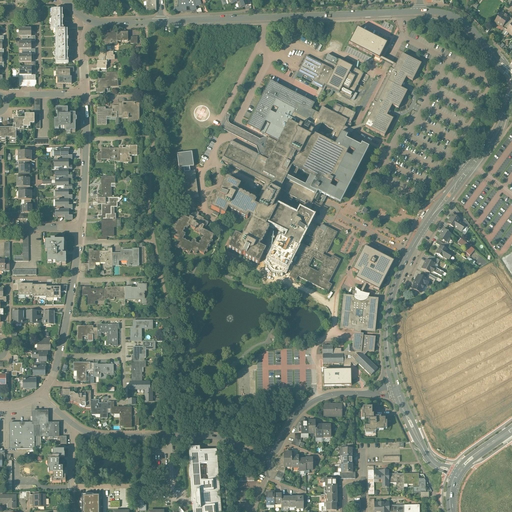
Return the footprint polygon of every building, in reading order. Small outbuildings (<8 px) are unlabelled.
[(155,0),(138,0),(139,0),(148,0),(148,6),(147,6),(147,11),(156,11),(155,0)] [(180,0),(181,3),(179,3),(179,8),(176,8),(176,12),(182,12),(182,6),(189,6),(191,12),(196,10),(192,0),(180,0)] [(241,0),(242,1),(239,2),(241,8),(239,8),(239,9),(248,6),(246,0),(241,0)] [(62,10),(52,10),(52,20),(51,20),(51,31),(55,31),(55,64),(68,64),(68,61),(67,61),(67,53),(68,53),(68,50),(67,50),(67,42),(68,42),(68,39),(67,39),(67,31),(63,31),(63,28),(62,28),(62,20),(63,20),(63,17),(62,17),(62,10)] [(509,18),(502,13),(496,22),(500,25),(499,26),(504,30),(511,19),(510,18),(509,18)] [(386,43),(356,28),(348,44),(378,59),(378,58),(379,57),(386,43)] [(31,29),(19,29),(19,30),(20,30),(20,36),(19,37),(22,37),(31,37),(31,36),(31,29)] [(115,34),(104,35),(104,41),(104,42),(104,43),(104,44),(105,44),(105,45),(106,45),(107,46),(111,46),(111,44),(117,44),(117,42),(120,42),(120,41),(128,41),(128,32),(117,32),(117,34),(115,34)] [(22,42),(19,42),(20,42),(20,50),(19,50),(22,50),(31,50),(31,42),(22,42)] [(113,52),(98,52),(98,61),(97,61),(97,65),(96,65),(96,68),(91,68),(91,72),(99,72),(99,69),(106,69),(106,66),(106,62),(107,62),(108,61),(108,60),(108,59),(107,59),(107,58),(113,58),(113,52)] [(421,64),(401,54),(396,65),(393,64),(393,65),(381,89),(403,100),(407,92),(401,89),(403,84),(406,79),(412,82),(421,64)] [(22,55),(19,55),(19,63),(25,63),(31,63),(31,62),(31,55),(22,55)] [(332,70),(306,56),(298,73),(313,81),(324,86),(331,71),(332,70)] [(339,61),(332,57),(329,63),(336,67),(339,61)] [(379,57),(378,58),(393,65),(393,64),(379,57)] [(339,61),(336,67),(333,71),(331,71),(324,86),(326,87),(350,100),(364,74),(357,70),(339,61)] [(74,67),(66,67),(66,71),(55,71),(55,78),(69,77),(69,73),(74,72),(74,67)] [(32,75),(31,68),(25,68),(19,68),(19,76),(25,76),(31,76),(32,75)] [(116,73),(106,74),(107,81),(99,81),(100,90),(105,89),(105,90),(117,89),(116,81),(118,81),(117,77),(116,77),(116,73)] [(69,77),(55,78),(55,89),(62,89),(62,86),(71,86),(70,77),(69,77)] [(324,86),(313,81),(311,84),(322,89),(324,86)] [(317,105),(326,87),(324,86),(322,89),(315,104),(317,105)] [(387,116),(389,111),(392,106),(398,109),(403,100),(381,89),(371,109),(363,125),(365,127),(384,137),(393,119),(387,116)] [(317,105),(315,104),(288,91),(282,103),(262,94),(246,127),(268,137),(273,140),(278,142),(274,151),(269,160),(264,158),(259,155),(231,141),(221,161),(265,183),(264,186),(258,197),(263,199),(259,207),(254,205),(256,202),(255,201),(255,200),(251,198),(250,198),(249,198),(249,197),(247,196),(246,196),(245,195),(243,194),(242,195),(242,193),(240,193),(239,193),(237,192),(240,185),(227,178),(227,179),(226,179),(225,181),(225,182),(224,183),(223,184),(223,185),(222,186),(221,188),(222,189),(220,189),(220,191),(220,192),(220,193),(221,193),(219,196),(218,195),(218,196),(217,196),(216,198),(217,199),(215,199),(214,202),(215,202),(214,203),(213,205),(213,206),(212,206),(211,208),(211,209),(225,216),(228,210),(230,211),(231,212),(232,213),(234,213),(234,214),(236,214),(237,214),(237,215),(239,216),(240,216),(241,216),(241,217),(245,219),(247,219),(249,216),(252,218),(251,220),(249,220),(247,224),(248,225),(247,226),(246,226),(245,228),(246,229),(245,230),(244,231),(244,233),(243,233),(242,235),(242,236),(241,238),(235,235),(228,248),(229,249),(230,250),(232,250),(232,251),(234,252),(235,252),(235,253),(237,254),(238,253),(239,254),(240,255),(242,255),(242,254),(245,256),(245,257),(245,258),(247,259),(248,258),(249,260),(251,260),(252,260),(252,261),(254,262),(255,262),(255,263),(257,264),(258,264),(259,264),(265,250),(259,247),(260,245),(261,245),(262,243),(262,242),(263,242),(264,240),(263,239),(265,238),(265,237),(265,236),(266,234),(267,234),(268,231),(268,230),(269,228),(266,227),(266,225),(267,224),(269,225),(269,226),(273,228),(274,227),(275,228),(275,229),(277,230),(278,229),(279,230),(279,231),(281,231),(282,231),(282,232),(284,233),(285,233),(287,234),(284,239),(281,238),(275,249),(284,253),(286,250),(298,257),(289,277),(296,281),(297,277),(328,292),(332,285),(329,283),(341,260),(332,256),(331,259),(323,255),(324,252),(327,253),(337,233),(327,227),(325,230),(324,230),(309,222),(313,216),(309,213),(314,202),(315,200),(317,201),(321,194),(318,193),(319,191),(338,201),(349,181),(344,179),(350,167),(355,169),(365,150),(346,140),(347,137),(348,138),(350,134),(351,131),(349,130),(347,130),(347,129),(344,127),(347,121),(340,117),(345,109),(344,109),(335,104),(331,113),(322,108),(318,114),(314,112),(317,105)] [(138,103),(128,103),(128,102),(122,102),(122,103),(118,103),(118,106),(118,116),(118,119),(127,118),(127,117),(128,117),(128,116),(132,116),(132,121),(136,121),(136,117),(138,117),(138,103)] [(105,108),(97,108),(97,114),(98,114),(98,116),(97,116),(97,125),(106,125),(106,116),(111,116),(111,117),(112,118),(113,118),(116,118),(116,116),(116,110),(112,110),(105,110),(105,108)] [(355,114),(344,109),(345,109),(340,117),(347,121),(344,127),(347,129),(347,130),(349,130),(351,125),(350,125),(351,124),(350,123),(355,114)] [(75,116),(70,116),(70,118),(67,118),(67,110),(57,110),(57,121),(54,121),(54,129),(66,129),(66,133),(75,133),(75,116)] [(34,115),(25,115),(25,122),(23,122),(24,121),(15,121),(15,125),(13,125),(13,130),(0,130),(0,138),(1,139),(1,140),(6,140),(6,139),(12,138),(12,140),(16,140),(16,131),(20,131),(20,129),(23,129),(24,128),(30,128),(30,124),(34,124),(34,115)] [(349,130),(351,131),(350,134),(351,135),(353,131),(365,127),(363,125),(351,129),(349,130)] [(137,146),(119,146),(119,149),(119,162),(119,163),(132,163),(131,158),(129,158),(129,156),(137,156),(137,146)] [(27,148),(27,152),(18,152),(18,161),(30,161),(32,161),(32,148),(27,148)] [(119,149),(101,149),(101,153),(101,158),(114,158),(114,162),(119,162),(119,149)] [(177,155),(179,169),(184,168),(189,168),(194,167),(192,153),(177,155)] [(30,161),(19,161),(19,174),(20,174),(30,174),(30,161)] [(197,197),(194,172),(190,172),(184,173),(179,174),(183,199),(197,197)] [(30,174),(20,174),(20,179),(18,179),(18,183),(17,183),(17,187),(18,187),(30,187),(30,174)] [(115,177),(101,177),(101,195),(110,195),(110,185),(107,185),(107,183),(115,183),(115,177)] [(32,200),(32,187),(30,187),(18,187),(18,200),(31,200),(32,200)] [(108,203),(105,203),(105,204),(101,204),(101,205),(101,216),(97,216),(97,219),(102,219),(106,219),(106,215),(111,215),(111,210),(111,207),(117,207),(117,198),(110,198),(108,198),(108,203)] [(31,200),(26,200),(26,205),(22,205),(23,213),(26,213),(29,213),(31,213),(31,200)] [(114,214),(114,210),(111,210),(111,215),(106,215),(106,219),(115,219),(115,214),(114,214)] [(211,240),(212,240),(213,238),(213,237),(214,235),(202,229),(204,226),(206,227),(206,225),(207,225),(208,223),(208,222),(203,220),(204,218),(198,215),(197,218),(195,217),(195,216),(192,215),(191,217),(190,216),(188,219),(184,216),(184,217),(183,217),(182,219),(181,221),(179,220),(179,221),(178,221),(177,223),(176,226),(175,226),(175,228),(173,231),(176,232),(175,233),(175,234),(175,235),(174,237),(178,240),(175,245),(175,246),(177,247),(178,247),(180,248),(180,249),(182,250),(183,250),(185,251),(187,252),(188,252),(190,253),(191,251),(192,252),(193,253),(194,252),(197,254),(198,252),(204,255),(206,250),(207,250),(208,248),(207,248),(209,245),(210,243),(210,242),(211,240)] [(459,220),(452,215),(447,224),(454,228),(459,221),(459,220)] [(106,219),(102,219),(101,237),(106,237),(111,237),(111,225),(121,225),(120,219),(115,219),(106,219)] [(459,221),(454,228),(461,232),(464,226),(465,225),(462,223),(459,221)] [(448,232),(443,229),(443,230),(438,238),(446,243),(448,244),(450,240),(448,239),(451,234),(448,233),(448,232)] [(474,250),(460,239),(457,242),(466,249),(462,253),(468,258),(474,250)] [(54,240),(50,240),(50,242),(45,242),(46,246),(45,246),(45,252),(47,252),(47,263),(56,263),(56,265),(66,265),(65,255),(64,255),(64,246),(63,246),(63,242),(54,242),(54,240)] [(440,247),(438,250),(436,254),(442,258),(446,251),(447,250),(444,248),(440,246),(440,247)] [(379,254),(364,247),(353,270),(358,273),(355,279),(364,284),(366,285),(379,291),(394,262),(379,254)] [(107,252),(100,252),(100,261),(105,261),(106,262),(106,267),(112,267),(112,266),(112,254),(112,249),(108,249),(108,252),(107,252)] [(133,251),(121,251),(121,261),(130,261),(130,265),(129,265),(129,266),(131,266),(138,266),(138,249),(133,249),(133,251)] [(93,250),(89,250),(89,264),(89,269),(95,269),(95,263),(100,263),(100,261),(100,252),(93,252),(93,250)] [(452,254),(446,251),(443,257),(446,259),(448,256),(450,258),(452,254)] [(434,264),(426,260),(422,269),(430,273),(431,271),(433,267),(434,264)] [(443,273),(433,267),(431,271),(441,277),(443,273)] [(426,279),(418,276),(412,289),(421,293),(424,285),(427,287),(429,281),(426,280),(426,279)] [(133,288),(131,288),(131,287),(125,287),(125,298),(125,300),(141,300),(141,304),(146,304),(146,299),(144,299),(144,292),(146,292),(146,285),(137,285),(137,289),(133,289),(133,288)] [(105,290),(89,290),(89,288),(88,288),(88,295),(88,305),(94,305),(94,302),(105,302),(105,300),(105,293),(105,290)] [(116,288),(108,288),(108,293),(108,300),(114,300),(115,300),(115,298),(125,298),(125,288),(116,288)] [(369,295),(365,294),(362,293),(360,293),(360,292),(359,291),(357,290),(355,288),(354,292),(352,292),(352,295),(354,296),(354,298),(344,297),(341,329),(354,330),(353,333),(360,334),(361,331),(373,332),(377,300),(367,299),(368,297),(369,295)] [(22,313),(19,313),(19,312),(14,312),(14,322),(21,322),(21,323),(26,323),(26,319),(22,319),(22,313)] [(36,312),(26,312),(26,318),(29,318),(29,322),(36,322),(36,323),(41,323),(41,319),(41,316),(36,316),(36,312)] [(53,312),(49,312),(49,313),(45,313),(45,319),(41,319),(41,323),(41,324),(53,324),(53,312)] [(138,322),(138,321),(134,321),(134,329),(131,329),(131,338),(141,337),(141,328),(151,328),(151,322),(138,322)] [(120,326),(97,327),(97,330),(97,337),(101,337),(101,334),(109,334),(109,347),(120,346),(120,326)] [(93,331),(93,327),(88,327),(88,328),(84,328),(84,327),(77,327),(77,341),(82,341),(82,336),(93,336),(93,340),(97,340),(97,337),(97,330),(93,331)] [(360,334),(353,333),(352,348),(351,348),(349,346),(343,352),(341,352),(341,349),(332,349),(332,346),(322,346),(322,364),(343,364),(343,370),(351,370),(351,364),(352,364),(355,367),(358,364),(370,376),(378,369),(364,355),(368,352),(374,352),(375,337),(363,336),(363,334),(360,334)] [(50,343),(43,343),(43,338),(38,339),(38,343),(40,343),(40,350),(50,350),(50,343)] [(143,349),(134,349),(135,358),(131,358),(131,362),(140,362),(140,358),(144,358),(144,349),(151,349),(151,346),(154,346),(154,342),(142,342),(143,349)] [(48,351),(32,351),(32,356),(35,356),(35,360),(39,360),(39,362),(46,362),(46,355),(48,355),(48,351)] [(140,362),(131,362),(132,382),(141,382),(141,367),(145,367),(145,362),(140,362)] [(86,363),(73,363),(73,372),(76,372),(76,382),(86,382),(86,377),(86,370),(90,370),(90,364),(90,363),(89,363),(86,363)] [(22,364),(13,364),(13,373),(21,373),(21,368),(22,368),(22,364)] [(40,364),(33,364),(33,367),(33,368),(35,368),(35,375),(44,375),(44,371),(43,371),(43,368),(41,368),(40,364)] [(113,365),(97,365),(97,374),(99,374),(110,374),(110,376),(113,376),(113,365)] [(343,370),(323,370),(324,386),(351,386),(351,370),(343,370)] [(0,385),(5,386),(5,382),(9,382),(9,374),(5,374),(5,376),(2,376),(0,375),(0,385)] [(35,379),(28,379),(28,376),(23,376),(24,381),(25,381),(25,388),(35,388),(35,383),(35,379)] [(132,382),(130,382),(131,389),(145,389),(146,402),(152,402),(152,388),(150,388),(150,382),(141,382),(132,382)] [(85,393),(85,396),(82,396),(82,395),(81,394),(79,395),(79,396),(78,396),(78,395),(76,395),(73,393),(70,393),(70,397),(71,398),(70,398),(70,402),(74,401),(74,403),(77,403),(77,404),(80,404),(80,405),(82,407),(85,407),(86,407),(86,406),(91,406),(91,402),(91,391),(86,391),(85,393)] [(107,405),(98,405),(98,402),(91,402),(91,406),(91,414),(101,414),(101,419),(107,419),(107,410),(111,410),(111,402),(106,402),(107,405)] [(114,402),(111,402),(111,410),(111,416),(114,416),(114,414),(121,414),(121,426),(125,426),(125,428),(131,428),(131,408),(114,408),(114,402)] [(341,405),(324,405),(324,415),(332,415),(332,417),(342,417),(341,409),(341,405)] [(381,419),(381,418),(373,418),(373,415),(372,415),(371,408),(363,408),(363,417),(364,417),(364,419),(369,419),(369,427),(364,427),(364,431),(369,431),(369,433),(376,433),(376,431),(383,431),(383,426),(385,426),(385,419),(381,419)] [(46,424),(47,424),(47,412),(33,412),(33,424),(34,424),(34,437),(41,437),(46,437),(46,424)] [(31,424),(10,424),(10,451),(34,451),(34,449),(34,444),(34,437),(34,424),(33,424),(31,424)] [(46,424),(46,437),(58,437),(58,424),(47,424),(46,424)] [(219,511),(217,476),(218,476),(217,458),(216,458),(215,450),(199,451),(199,447),(189,448),(189,452),(190,469),(189,469),(190,478),(191,478),(192,494),(191,494),(192,505),(193,505),(193,511),(219,511)] [(342,457),(351,457),(351,449),(341,449),(341,454),(342,454),(342,457)] [(58,468),(58,458),(65,457),(65,453),(64,453),(64,450),(52,450),(52,457),(48,457),(48,462),(49,462),(49,466),(48,466),(49,470),(50,470),(50,474),(53,474),(53,483),(61,483),(61,482),(66,482),(65,476),(64,476),(64,473),(63,473),(62,468),(58,468)] [(291,456),(291,453),(285,453),(285,455),(283,455),(277,467),(283,470),(285,466),(292,466),(291,456)] [(351,465),(351,457),(342,457),(341,457),(341,462),(343,462),(343,465),(351,465)] [(343,465),(341,465),(341,469),(338,469),(338,473),(341,473),(343,473),(346,473),(349,473),(352,473),(352,469),(351,469),(351,465),(343,465)] [(389,471),(374,472),(374,477),(374,478),(383,478),(383,487),(389,487),(389,483),(389,474),(389,471)] [(404,474),(389,474),(389,483),(393,483),(393,482),(397,482),(397,490),(404,490),(404,488),(404,482),(404,474)] [(412,475),(412,474),(404,474),(404,482),(407,482),(407,484),(414,484),(414,493),(419,493),(420,491),(425,491),(425,482),(424,482),(424,481),(424,480),(419,480),(419,475),(412,475)] [(337,479),(325,479),(325,484),(327,484),(327,487),(336,487),(337,487),(337,479)] [(327,487),(325,487),(325,492),(328,492),(328,495),(336,495),(336,487),(327,487)] [(101,511),(101,493),(80,493),(79,511),(101,511)] [(274,495),(274,493),(266,493),(266,506),(274,506),(274,504),(274,495)] [(16,495),(0,495),(0,503),(7,503),(8,508),(16,508),(16,495)] [(44,495),(30,495),(30,501),(30,506),(44,506),(44,495)] [(336,503),(336,495),(328,495),(325,495),(325,500),(328,500),(328,503),(336,503)] [(328,503),(325,503),(325,508),(322,508),(322,511),(336,511),(336,503),(328,503)] [(389,503),(374,503),(374,509),(374,510),(383,510),(382,511),(389,511),(389,506),(389,503)]
